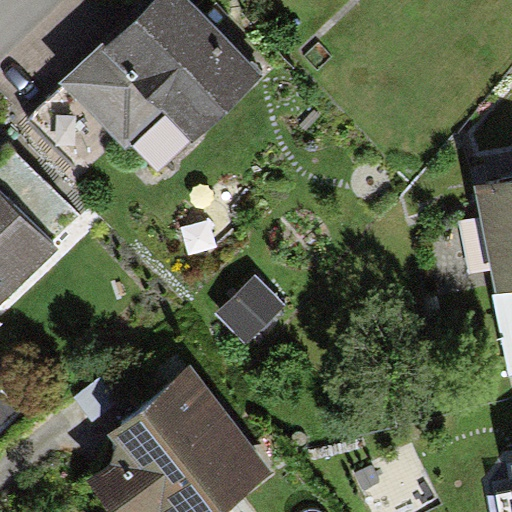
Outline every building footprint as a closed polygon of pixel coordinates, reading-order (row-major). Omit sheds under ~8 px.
[(265,61),(204,0),(129,0),(57,70),(126,140),(168,99),(197,128),(265,61)] [(511,178),(474,186),(496,291),(511,288),(511,178)] [(0,287),(52,239),(0,183),(0,287)] [(511,295),(492,300),(507,374),(511,372),(511,295)] [(189,355),(108,414),(130,444),(96,469),(127,511),(146,511),(170,495),(182,511),(192,511),(265,459),(189,355)]
